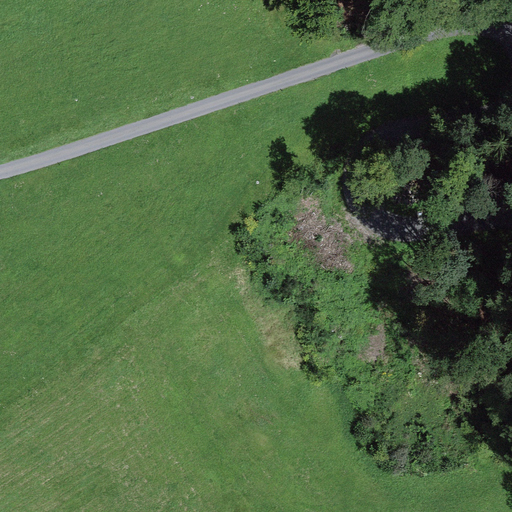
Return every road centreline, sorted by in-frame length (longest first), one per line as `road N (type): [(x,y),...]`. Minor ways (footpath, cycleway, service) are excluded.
road 1 (unclassified): [(0,164),(457,22),(511,24)]
road 2 (unclassified): [(511,98),(472,121),(386,135),(367,149),(357,175),(364,206),(396,230),(511,221)]
